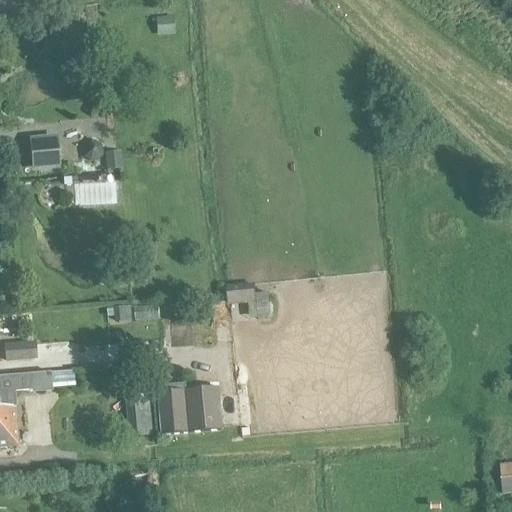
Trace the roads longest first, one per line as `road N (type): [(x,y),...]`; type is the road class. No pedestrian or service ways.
road 1 (track): [(306,442),(77,458)]
road 2 (track): [(458,427),(306,442),(306,511)]
